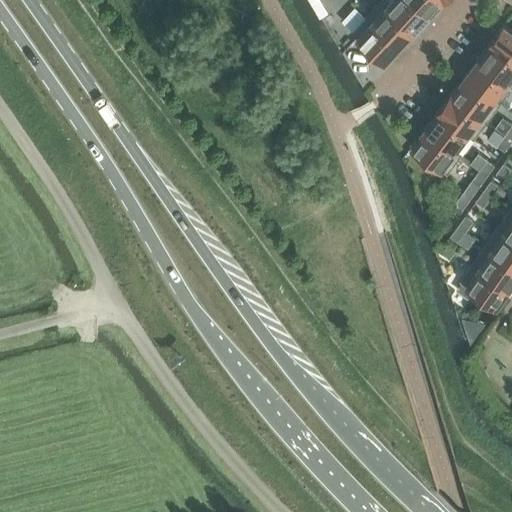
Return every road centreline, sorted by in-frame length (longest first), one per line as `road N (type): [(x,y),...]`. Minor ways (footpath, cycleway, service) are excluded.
road 1 (primary): [(429,511),(291,369),(28,0)]
road 2 (primary): [(0,12),(90,139),(187,301),(252,387),(367,511)]
road 3 (unclassified): [(279,511),(114,303),(50,177),(0,102)]
road 4 (residential): [(465,0),(383,101)]
